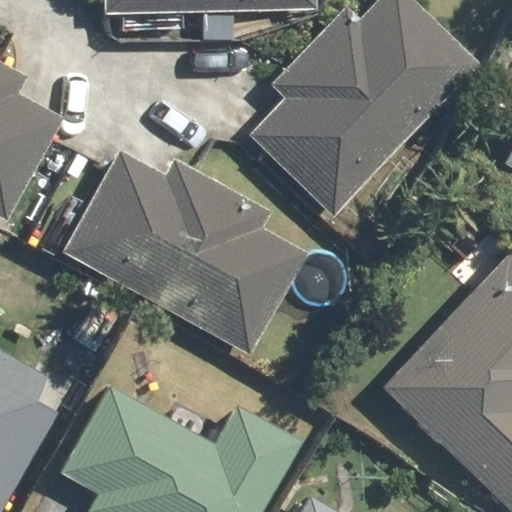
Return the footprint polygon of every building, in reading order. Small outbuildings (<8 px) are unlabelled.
[(368,0),(244,122),(330,209),(479,62),(417,0),(368,0)] [(0,85),(0,216),(2,218),(59,120),(0,85)] [(511,131),(499,154),(511,161),(511,131)] [(112,147),(60,253),(248,344),(300,238),(112,147)] [(463,457),(511,503),(511,240),(378,377),(463,458),(463,457)] [(0,487),(58,383),(0,350),(0,487)] [(85,502),(104,511),(253,511),(297,433),(237,400),(216,439),(109,379),(59,469),(92,488),(85,502)] [(430,511),(356,511),(307,486),(293,511),(434,511),(432,510),(430,511)]
